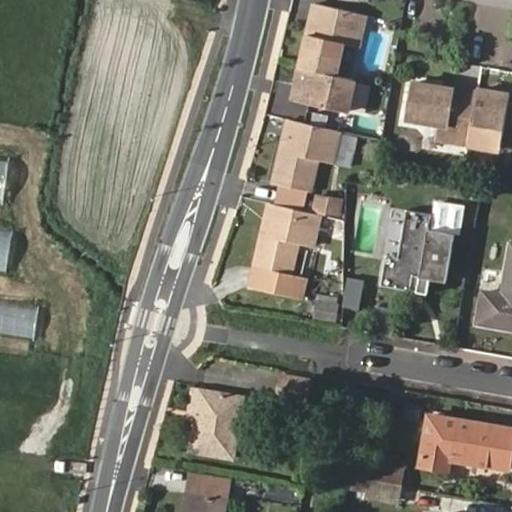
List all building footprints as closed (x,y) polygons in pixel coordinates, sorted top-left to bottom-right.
[(302,64),(352,76),(367,12),(318,0),(302,64)] [(352,76),(302,64),(294,95),(346,108),(354,76),(352,76)] [(469,140),(478,90),(415,78),(408,113),(440,120),(436,134),(469,140)] [(360,81),(353,104),(365,108),(372,84),(360,81)] [(511,93),(478,86),(478,90),(469,140),(502,146),(511,93)] [(279,169),(316,177),(320,157),(335,160),(343,128),(292,116),(279,169)] [(0,203),(4,204),(11,157),(0,155),(0,203)] [(312,194),(316,177),(279,174),(276,185),(312,194)] [(343,214),(344,194),(315,192),(313,212),(343,214)] [(315,247),(323,215),(272,203),(252,286),(303,298),(307,281),(291,277),(301,243),(315,247)] [(432,215),(407,211),(399,258),(386,256),(380,285),(410,290),(413,275),(447,280),(454,235),(429,229),(432,215)] [(15,232),(0,229),(0,272),(9,273),(15,232)] [(479,322),(511,327),(511,244),(501,294),(485,292),(479,322)] [(362,307),(364,277),(346,275),(343,305),(362,307)] [(40,306),(0,300),(0,333),(35,339),(40,306)] [(335,322),(338,305),(316,302),(314,319),(335,322)] [(369,334),(389,337),(392,316),(374,312),(369,334)] [(301,405),(304,382),(275,377),(271,401),(301,405)] [(195,421),(200,389),(190,388),(185,420),(195,421)] [(242,396),(200,389),(195,421),(190,451),(232,457),(242,396)] [(508,468),(511,435),(511,429),(431,414),(422,465),(447,470),(449,459),(508,468)] [(346,449),(341,475),(347,475),(369,480),(371,468),(361,466),(363,452),(346,449)] [(361,466),(371,468),(374,454),(363,452),(361,466)] [(188,495),(194,496),(227,500),(230,481),(191,475),(188,495)] [(369,480),(347,475),(344,488),(366,492),(369,480)] [(188,495),(184,511),(191,511),(194,496),(188,495)] [(191,511),(224,511),(227,500),(194,496),(191,511)]
